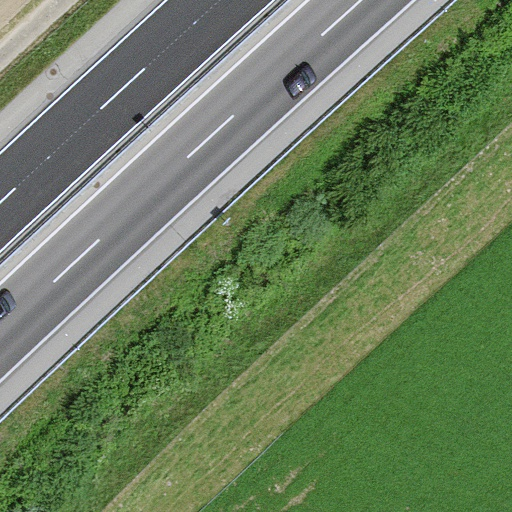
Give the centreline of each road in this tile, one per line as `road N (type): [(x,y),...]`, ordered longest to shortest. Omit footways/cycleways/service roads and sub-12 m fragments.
road 1 (motorway): [(0,332),(361,0)]
road 2 (motorway): [(218,0),(0,201)]
